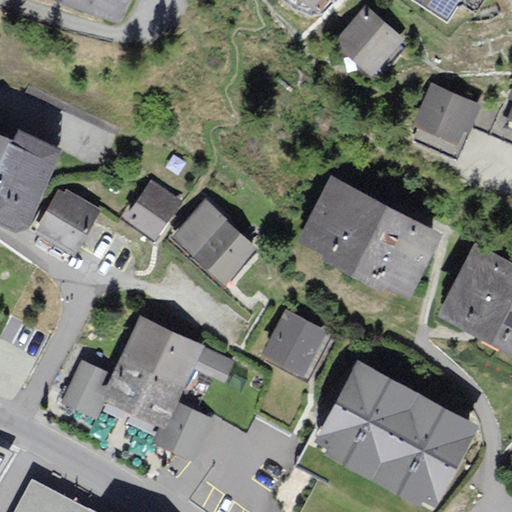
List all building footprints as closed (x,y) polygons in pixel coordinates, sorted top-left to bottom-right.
[(136,0),(83,0),(127,21),(136,0)] [(429,0),(452,13),(459,0),(429,0)] [(402,39),(364,7),(336,41),(374,73),(402,39)] [(32,76),(25,91),(114,132),(121,116),(32,76)] [(478,102),(431,83),(414,123),(461,142),(478,102)] [(14,136),(0,130),(0,216),(29,229),(64,149),(18,129),(14,136)] [(446,231),(333,175),(301,238),(415,294),(446,231)] [(181,201),(150,181),(127,216),(158,236),(181,201)] [(65,191),(60,189),(38,229),(78,251),(102,207),(67,188),(65,191)] [(259,251),(208,202),(176,235),(228,284),(259,251)] [(511,263),(474,244),(439,312),(511,347),(511,263)] [(329,331),(288,311),(266,354),(308,375),(329,331)] [(204,343),(140,314),(114,373),(86,360),(66,404),(100,419),(108,401),(162,425),(155,441),(197,460),(216,417),(179,401),(194,368),(224,381),(233,361),(202,347),(204,343)] [(438,502),(480,423),(362,360),(319,438),(438,502)] [(0,472),(12,452),(0,447),(0,472)] [(10,511),(97,511),(50,488),(30,478),(10,511)]
